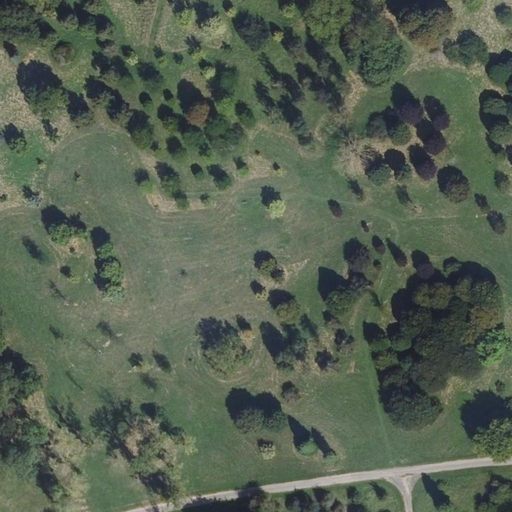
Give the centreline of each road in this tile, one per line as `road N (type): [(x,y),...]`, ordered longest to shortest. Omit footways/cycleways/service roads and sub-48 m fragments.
road 1 (track): [(159,0),(132,140),(133,161),(151,191),(427,222),(511,215)]
road 2 (track): [(402,220),(373,300),(368,358),(373,409),(402,484)]
